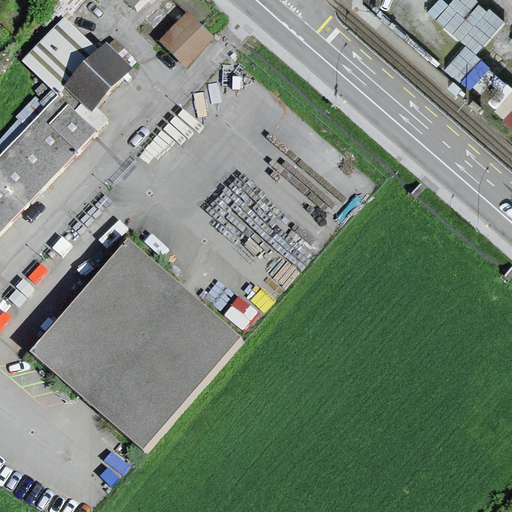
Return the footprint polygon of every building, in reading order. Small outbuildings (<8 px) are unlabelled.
[(48,0),(55,6),(60,0),(79,0),(87,7),(94,0),(117,0),(138,20),(158,0),(48,0)] [(482,0),(451,0),(438,17),(479,49),(504,17),(482,0)] [(216,42),(191,19),(162,50),(188,73),(216,42)] [(0,243),(112,126),(100,115),(136,77),(108,51),(102,57),(67,24),(23,70),(58,103),(0,163),(0,243)] [(43,329),(124,241),(92,211),(10,299),(43,329)] [(247,343),(136,245),(34,362),(149,461),(247,343)]
